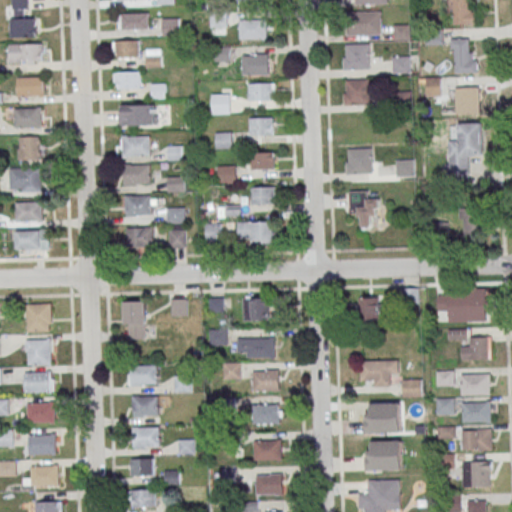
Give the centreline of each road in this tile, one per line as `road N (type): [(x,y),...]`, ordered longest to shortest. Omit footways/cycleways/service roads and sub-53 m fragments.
road 1 (residential): [(325,511),(304,0)]
road 2 (residential): [(96,511),(78,0)]
road 3 (residential): [(0,278),(511,265)]
